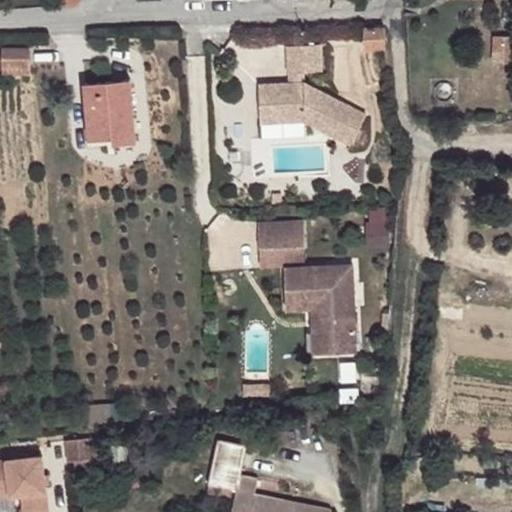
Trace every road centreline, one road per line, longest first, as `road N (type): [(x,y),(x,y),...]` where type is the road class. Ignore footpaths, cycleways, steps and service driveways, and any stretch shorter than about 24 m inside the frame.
road 1 (unknown): [(418,140),(419,229),(372,511)]
road 2 (residential): [(385,0),(107,14)]
